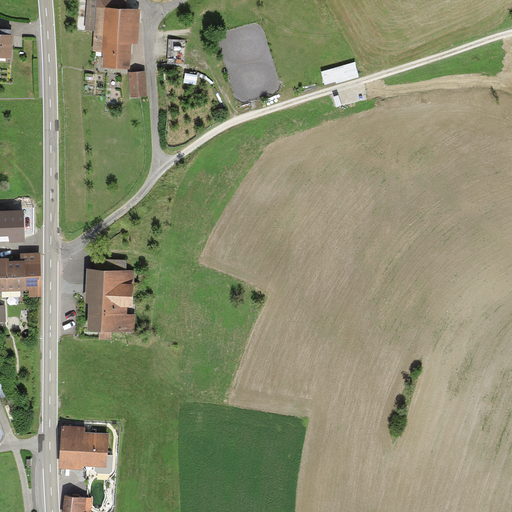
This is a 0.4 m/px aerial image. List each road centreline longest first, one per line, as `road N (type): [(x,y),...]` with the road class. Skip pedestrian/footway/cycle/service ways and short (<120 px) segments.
road 1 (track): [(51,252),(102,225),(174,156),(232,121),(511,33)]
road 2 (secondary): [(45,0),(53,511)]
road 3 (residential): [(136,0),(148,17),(157,173)]
